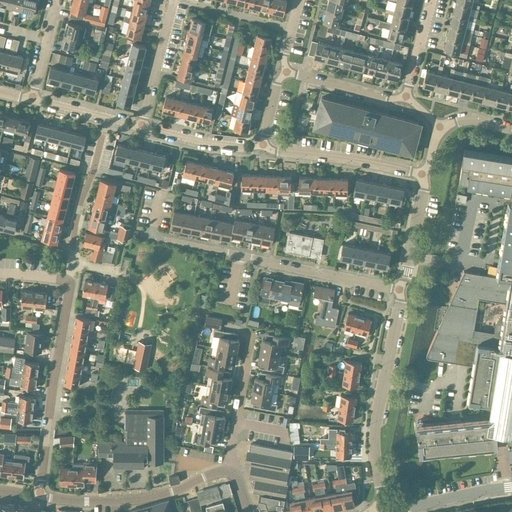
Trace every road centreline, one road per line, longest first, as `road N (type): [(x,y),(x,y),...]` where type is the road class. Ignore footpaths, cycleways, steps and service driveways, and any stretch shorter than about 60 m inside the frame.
road 1 (residential): [(399,290),(150,236),(160,193)]
road 2 (residential): [(39,497),(68,280)]
road 3 (residential): [(39,497),(136,500),(231,472)]
road 4 (residential): [(422,174),(262,146)]
road 5 (residential): [(68,280),(74,222),(102,134)]
road 6 (residential): [(231,472),(253,333)]
road 7 (residential): [(141,128),(173,0)]
road 8 (tertiary): [(511,487),(407,508),(383,505)]
road 9 (residential): [(383,505),(372,441),(382,381)]
road 10 (residential): [(285,71),(386,98),(406,96)]
road 11 (residential): [(262,146),(141,128)]
